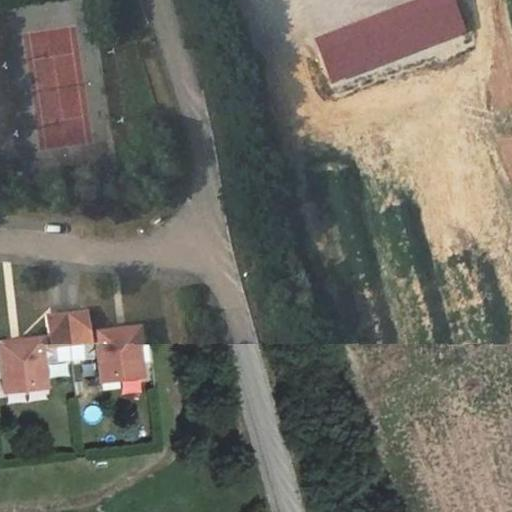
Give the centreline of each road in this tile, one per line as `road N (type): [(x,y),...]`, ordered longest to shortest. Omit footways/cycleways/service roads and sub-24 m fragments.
road 1 (track): [(41,511),(94,500),(157,464),(175,441),(157,252)]
road 2 (residential): [(216,252),(289,511)]
road 3 (residential): [(156,0),(203,156),(216,252)]
road 4 (residential): [(216,252),(0,239)]
